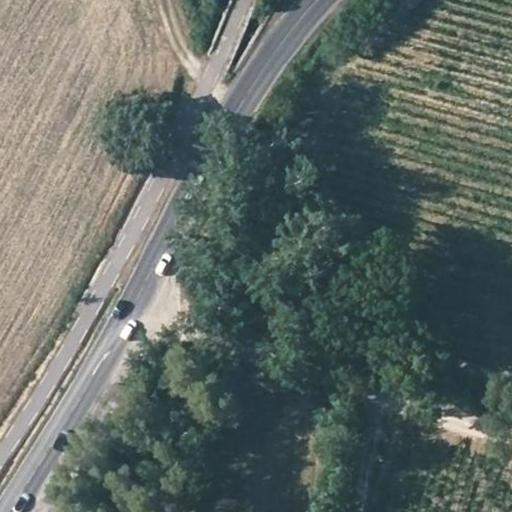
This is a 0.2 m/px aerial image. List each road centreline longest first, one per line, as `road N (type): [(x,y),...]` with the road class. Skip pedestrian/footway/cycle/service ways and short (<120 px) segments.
road 1 (tertiary): [(7,511),(112,339),(234,110),(314,0)]
road 2 (track): [(144,279),(293,362),(511,436)]
road 3 (track): [(378,392),(356,511)]
